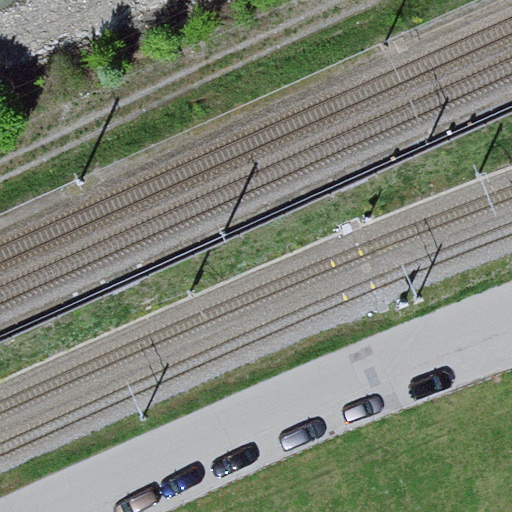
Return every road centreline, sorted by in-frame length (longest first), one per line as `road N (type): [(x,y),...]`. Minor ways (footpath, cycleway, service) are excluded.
road 1 (unclassified): [(32,511),(511,333)]
road 2 (track): [(0,175),(378,0)]
